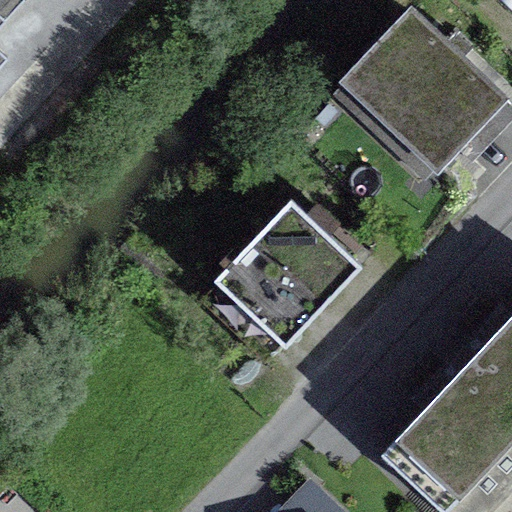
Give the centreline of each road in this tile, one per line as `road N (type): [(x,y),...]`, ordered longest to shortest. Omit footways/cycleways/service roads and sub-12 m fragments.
road 1 (residential): [(214,511),(511,196)]
road 2 (track): [(0,125),(117,0)]
